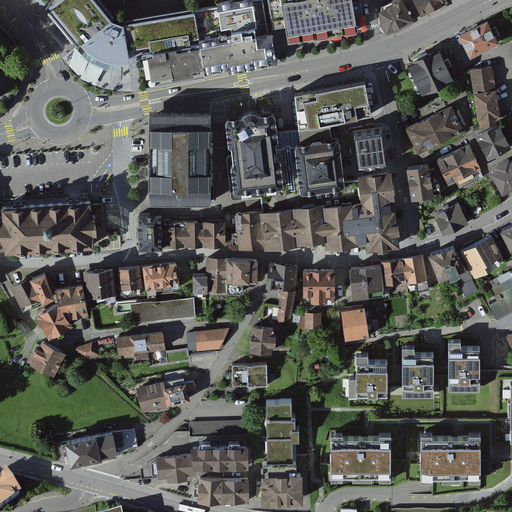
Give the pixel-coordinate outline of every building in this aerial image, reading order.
[(115,15),(102,0),(49,0),(45,8),(58,23),(79,48),(81,46),(87,53),(94,59),(102,63),(111,65),(120,67),(130,65),(127,54),(142,51),(200,41),(194,9),(195,9),(194,6),(122,18),(123,22),(111,18),(115,15)] [(269,34),(263,0),(247,0),(195,9),(194,9),(200,41),(205,70),(228,66),(229,69),(276,61),(271,33),(269,34)] [(268,0),(273,27),(286,25),(287,33),(300,31),(301,39),(317,36),(315,28),(326,26),(328,34),(345,32),(344,24),(356,22),(355,13),(362,12),(360,0),(268,0)] [(380,11),(382,21),(387,32),(390,30),(412,19),(402,0),(392,0),(395,3),(380,11)] [(414,0),(421,14),(447,2),(446,0),(414,0)] [(487,21),(461,35),(471,55),(497,42),(487,21)] [(205,70),(200,41),(142,51),(142,55),(147,84),(205,74),(205,70)] [(424,57),(410,63),(423,90),(437,84),(451,77),(438,50),(424,57)] [(499,115),(492,66),(472,68),(479,117),(484,116),(485,126),(494,122),(494,115),(499,115)] [(365,79),(294,92),(299,128),(284,130),(285,136),(330,127),(330,121),(372,113),(365,79)] [(451,106),(407,128),(419,152),(463,130),(460,125),(465,122),(459,109),(454,112),(451,106)] [(228,116),(226,118),(228,144),(231,145),(233,160),(231,164),(234,188),(236,190),(241,190),(281,185),(283,182),(280,158),(278,155),(276,140),(278,138),(277,131),(275,113),(272,110),(259,112),(257,110),(254,109),(249,109),(245,110),(243,112),(241,114),(228,116)] [(211,114),(150,114),(150,159),(150,205),(211,205),(211,114)] [(498,124),(478,134),(489,157),(510,147),(498,124)] [(242,197),(260,195),(288,191),(293,230),(297,230),(294,207),(323,204),(323,207),(364,202),(361,178),(344,180),(345,184),(343,187),(329,188),(327,191),(319,192),(317,190),(303,191),(300,190),(295,144),(298,142),(311,140),(313,137),(321,136),(323,139),(332,138),(330,127),(285,136),(284,130),(277,131),(278,138),(276,140),(278,155),(280,158),(283,182),(281,185),(241,190),(242,197)] [(381,132),(356,134),(359,168),(385,165),(381,132)] [(311,140),(298,142),(295,144),(300,190),(303,191),(317,190),(319,192),(327,191),(329,188),(343,187),(345,184),(344,180),(339,139),(337,137),(332,138),(323,139),(321,136),(313,137),(311,140)] [(469,144),(438,159),(449,182),(455,179),(460,186),(477,179),(473,170),(480,167),(469,144)] [(499,168),(492,171),(503,192),(511,186),(511,160),(510,162),(508,159),(498,164),(499,168)] [(428,164),(408,167),(413,197),(433,194),(433,192),(440,191),(438,180),(434,170),(433,170),(432,168),(429,169),(428,164)] [(389,172),(361,175),(361,178),(364,202),(369,240),(368,240),(368,247),(383,246),(397,244),(393,208),(389,172)] [(263,211),(267,245),(294,242),(293,230),(288,191),(260,195),(262,211),(263,211)] [(3,216),(0,216),(0,244),(5,245),(5,250),(93,244),(91,215),(91,200),(75,201),(18,205),(2,206),(3,216)] [(297,230),(293,230),(294,242),(300,242),(299,240),(313,238),(327,236),(327,244),(368,240),(369,240),(364,202),(323,207),(323,204),(294,207),(297,230)] [(444,209),(435,214),(444,233),(467,222),(465,219),(468,217),(462,205),(460,206),(459,204),(458,202),(455,203),(456,204),(449,207),(448,204),(443,206),(444,209)] [(262,211),(237,213),(238,229),(236,229),(236,234),(233,234),(233,242),(236,241),(239,241),(239,244),(240,247),(267,245),(263,211),(262,211)] [(150,213),(139,214),(140,248),(151,247),(161,247),(161,245),(160,219),(160,216),(150,216),(150,213)] [(171,219),(160,219),(161,245),(185,244),(185,221),(171,222),(171,220),(171,219)] [(205,220),(205,223),(205,244),(215,244),(224,245),(224,220),(205,220)] [(197,221),(185,221),(185,244),(195,244),(205,244),(205,223),(197,223),(197,221)] [(511,223),(502,229),(511,248),(511,223)] [(491,235),(461,251),(475,276),(491,267),(488,262),(502,254),(491,235)] [(442,249),(431,253),(440,278),(450,274),(451,278),(457,276),(461,284),(461,285),(466,297),(478,291),(472,280),(474,280),(454,246),(442,249)] [(423,255),(403,258),(407,284),(415,283),(417,290),(428,288),(423,255)] [(218,257),(208,257),(208,273),(207,291),(211,291),(211,288),(211,277),(227,277),(228,257),(218,257)] [(242,258),(228,257),(227,291),(242,291),(242,280),(257,280),(257,259),(242,258)] [(403,258),(381,261),(381,265),(383,283),(395,281),(397,290),(404,289),(404,285),(407,284),(403,258)] [(160,263),(144,265),(145,272),(148,295),(156,294),(155,285),(161,284),(162,289),(170,288),(179,287),(176,262),(160,263)] [(283,264),(270,263),(266,286),(282,287),(295,289),(296,278),(297,266),(283,264)] [(121,267),(119,267),(122,289),(123,289),(124,293),(142,291),(140,273),(145,272),(144,265),(139,266),(139,265),(137,265),(137,266),(129,267),(121,268),(121,267)] [(381,265),(351,267),(352,280),(365,279),(366,288),(382,287),(381,265)] [(491,302),(498,315),(510,309),(509,306),(511,304),(511,273),(510,271),(511,270),(511,269),(509,266),(504,269),(506,273),(492,281),(500,297),(491,302)] [(99,269),(86,271),(88,294),(97,293),(98,297),(106,296),(106,301),(116,300),(113,268),(99,269)] [(334,269),(304,269),(304,303),(312,303),(312,300),(326,300),(326,303),(334,302),(334,269)] [(27,280),(12,287),(22,306),(24,309),(42,299),(42,300),(50,296),(48,291),(51,290),(45,273),(27,280)] [(207,291),(208,273),(194,273),(193,291),(207,291)] [(227,291),(227,277),(211,277),(211,288),(222,288),(222,291),(227,291)] [(365,279),(352,280),(353,297),(362,297),(362,299),(366,298),(366,296),(384,295),(384,290),(383,290),(382,287),(366,288),(365,279)] [(56,289),(58,302),(60,301),(67,315),(87,312),(83,283),(69,286),(56,289)] [(290,316),(293,299),(296,299),(297,292),(294,291),(295,289),(282,287),(278,320),(290,316)] [(194,298),(133,304),(134,320),(195,314),(194,298)] [(60,301),(58,302),(46,309),(45,307),(39,310),(40,312),(37,313),(49,336),(72,323),(67,315),(60,301)] [(365,304),(341,307),(343,323),(367,320),(365,304)] [(319,312),(307,312),(307,325),(300,325),(300,330),(307,330),(306,335),(319,335),(319,312)] [(31,328),(21,317),(15,320),(24,335),(29,331),(31,328)] [(367,320),(343,323),(345,339),(369,335),(367,320)] [(272,328),(253,326),(251,349),(270,351),(271,344),(275,344),(275,338),(277,339),(277,335),(275,335),(276,329),(272,329),(272,328)] [(227,328),(187,332),(189,347),(189,349),(221,346),(227,328)] [(162,332),(118,337),(120,353),(125,352),(125,356),(135,355),(134,351),(164,347),(162,332)] [(64,352),(42,342),(41,345),(36,343),(28,361),(54,374),(64,352)] [(92,342),(76,348),(89,361),(100,358),(95,349),(92,342)] [(480,346),(449,346),(449,381),(480,381),(480,346)] [(189,347),(164,350),(166,366),(190,363),(189,349),(189,347)] [(434,352),(402,352),(402,387),(434,387),(434,352)] [(388,360),(356,360),(356,395),(388,395),(388,360)] [(267,362),(232,363),(233,386),(268,385),(267,362)] [(184,378),(164,382),(168,403),(189,398),(187,389),(195,387),(193,381),(185,382),(184,378)] [(139,388),(143,409),(168,403),(164,382),(139,388)] [(300,401),(274,401),(274,461),(301,461),(300,401)] [(190,420),(191,436),(247,435),(247,418),(190,420)] [(112,432),(67,440),(72,466),(117,458),(112,432)] [(420,433),(420,481),(495,482),(495,434),(420,433)] [(330,437),(331,481),(405,480),(404,435),(330,437)] [(199,453),(161,456),(162,479),(172,477),(173,483),(193,481),(192,476),(202,476),(202,469),(256,469),(255,445),(198,446),(199,453)] [(311,472),(271,473),(271,504),(312,503),(311,472)] [(0,508),(20,495),(4,473),(0,476),(0,508)] [(255,479),(203,478),(203,503),(255,503),(255,479)]
